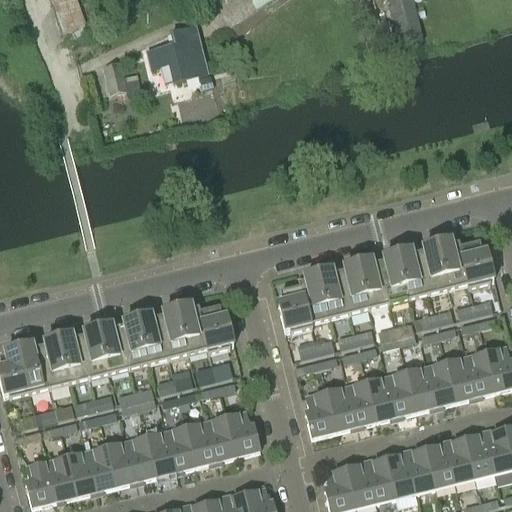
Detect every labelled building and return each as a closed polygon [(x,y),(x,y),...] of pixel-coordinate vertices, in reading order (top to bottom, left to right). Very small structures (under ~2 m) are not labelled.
[(50,0),(63,36),(86,28),(76,0),(50,0)] [(185,0),(193,15),(220,0),(185,0)] [(248,0),(255,11),(272,0),(248,0)] [(397,49),(422,43),(410,0),(393,0),(385,2),(397,49)] [(146,57),(151,76),(169,71),(173,87),(206,79),(195,32),(170,38),(174,54),(165,56),(164,52),(146,57)] [(117,105),(140,100),(135,79),(122,83),(119,71),(103,75),(110,101),(116,99),(117,105)] [(209,81),(198,84),(202,98),(212,95),(209,81)] [(450,245),(436,249),(447,296),(466,291),(467,291),(457,253),(459,253),(458,248),(451,250),(450,245)] [(479,248),(459,253),(457,253),(467,291),(466,291),(467,296),(489,290),(488,287),(493,286),(488,266),(484,268),(479,248)] [(423,257),(417,259),(428,301),(447,296),(436,249),(421,252),(423,257)] [(411,255),(396,259),(408,306),(428,301),(417,259),(412,260),(411,255)] [(383,267),(377,268),(388,311),(408,306),(396,259),(382,262),(383,267)] [(371,265),(357,269),(368,316),(388,311),(377,268),(372,270),(371,265)] [(343,277),(338,278),(348,321),(368,316),(357,269),(342,272),(343,277)] [(331,275),(317,278),(329,326),(348,321),(338,278),(333,280),(331,275)] [(329,326),(317,278),(303,282),(304,287),(297,288),(298,293),(301,292),(310,330),(329,326)] [(301,292),(298,293),(279,298),(284,317),(279,319),(284,338),(289,337),(289,341),(312,335),(310,330),(301,292)] [(488,306),(472,310),(475,322),(491,318),(488,306)] [(190,310),(176,314),(187,361),(206,356),(207,356),(198,318),(199,318),(198,313),(191,315),(190,310)] [(456,314),(459,326),(475,322),(472,310),(456,314)] [(219,313),(199,318),(198,318),(207,356),(206,356),(207,361),(229,355),(228,352),(233,351),(228,331),(224,333),(219,313)] [(162,322),(157,323),(168,366),(187,361),(176,314),(161,317),(162,322)] [(449,316),(432,320),(435,332),(452,328),(449,316)] [(151,320),(136,324),(148,371),(168,366),(157,323),(152,325),(151,320)] [(416,324),(419,336),(435,332),(432,320),(416,324)] [(123,332),(117,333),(128,376),(148,371),(136,324),(122,327),(123,332)] [(493,324),(476,328),(478,335),(495,331),(493,324)] [(476,328),(460,332),(462,339),(478,335),(476,328)] [(410,329),(394,333),(396,343),(413,339),(410,329)] [(111,330),(96,333),(108,381),(128,376),(117,333),(112,335),(111,330)] [(82,337),(83,342),(78,343),(89,386),(108,381),(96,333),(82,337)] [(377,337),(380,346),(380,347),(396,343),(394,333),(377,337)] [(453,334),(437,338),(439,345),(455,341),(453,334)] [(370,336),(353,340),(356,352),(373,348),(370,336)] [(437,338),(421,342),(422,349),(439,345),(437,338)] [(413,339),(396,343),(398,352),(415,348),(413,339)] [(72,340),(57,343),(69,390),(89,386),(78,343),(73,344),(72,340)] [(337,344),(340,356),(356,352),(353,340),(337,344)] [(44,352),(38,353),(49,395),(69,390),(57,343),(42,347),(44,352)] [(396,343),(380,347),(382,356),(398,352),(396,343)] [(330,346),(315,350),(318,361),(333,357),(330,346)] [(32,350),(17,353),(29,400),(49,395),(38,353),(33,354),(32,350)] [(298,354),(300,366),(318,361),(315,350),(298,354)] [(0,371),(3,383),(0,383),(0,391),(3,404),(8,402),(8,406),(29,400),(17,353),(3,357),(4,361),(0,362),(0,371)] [(374,353),(358,358),(360,365),(376,361),(374,353)] [(505,354),(484,359),(494,399),(511,394),(511,375),(510,376),(505,354)] [(358,358),(341,362),(343,369),(360,365),(358,358)] [(484,359),(464,364),(474,404),(494,399),(484,359)] [(334,363),(318,367),(320,375),(336,370),(334,363)] [(464,364),(445,369),(455,409),(474,404),(464,364)] [(318,367),(302,371),(304,379),(320,375),(318,367)] [(445,369),(425,374),(435,413),(455,409),(445,369)] [(228,371),(212,375),(215,387),(231,383),(228,371)] [(425,374),(405,379),(415,418),(435,413),(425,374)] [(196,379),(199,391),(215,387),(212,375),(196,379)] [(405,379),(385,384),(395,423),(415,418),(405,379)] [(189,381),(172,385),(175,397),(192,393),(189,381)] [(385,384),(365,389),(375,428),(395,423),(385,384)] [(156,389),(159,401),(175,397),(172,385),(156,389)] [(233,389),(217,393),(219,400),(235,396),(233,389)] [(365,389),(346,393),(356,433),(375,428),(365,389)] [(217,393),(200,397),(202,404),(219,400),(217,393)] [(346,393),(326,398),(336,438),(356,433),(346,393)] [(150,394),(134,398),(136,407),(152,403),(150,394)] [(134,398),(118,402),(120,411),(136,407),(134,398)] [(311,425),(306,426),(311,444),(336,438),(326,398),(305,404),(311,425)] [(193,399),(177,403),(179,410),(195,406),(193,399)] [(110,401),(93,405),(96,417),(113,412),(110,401)] [(152,403),(136,407),(138,417),(155,413),(152,403)] [(177,403),(161,407),(162,414),(179,410),(177,403)] [(93,405),(77,409),(80,421),(96,417),(93,405)] [(136,407),(120,411),(122,420),(138,417),(136,407)] [(70,411),(54,415),(57,426),(73,422),(70,411)] [(54,415),(37,419),(40,430),(57,426),(54,415)] [(245,418),(224,424),(234,463),(259,457),(255,439),(250,440),(245,418)] [(114,419),(98,423),(100,430),(116,426),(114,419)] [(34,420),(17,424),(20,436),(37,431),(34,420)] [(98,423),(82,427),(83,434),(100,430),(98,423)] [(224,424),(205,429),(215,468),(234,463),(224,424)] [(74,429),(59,432),(60,439),(76,436),(74,429)] [(205,429),(185,434),(195,473),(215,468),(205,429)] [(59,432),(42,437),(44,444),(60,439),(59,432)] [(511,433),(503,435),(511,470),(511,433)] [(185,434),(165,438),(175,478),(195,473),(185,434)] [(511,470),(503,435),(484,440),(493,480),(511,475),(511,470)] [(38,438),(22,442),(24,449),(40,445),(38,438)] [(165,438),(145,443),(155,483),(175,478),(165,438)] [(484,440),(464,445),(474,485),(493,480),(484,440)] [(145,443),(125,448),(135,488),(155,483),(145,443)] [(464,445),(444,450),(454,490),(474,485),(464,445)] [(125,448),(105,453),(115,493),(135,488),(125,448)] [(444,450),(424,455),(434,495),(454,490),(444,450)] [(105,453),(86,458),(96,498),(115,493),(105,453)] [(424,455),(404,460),(414,500),(434,495),(424,455)] [(86,458),(66,463),(76,503),(96,498),(86,458)] [(404,460),(384,465),(394,505),(414,500),(404,460)] [(66,463),(46,468),(56,508),(76,503),(66,463)] [(384,465),(365,470),(375,510),(394,505),(384,465)] [(31,495),(26,496),(30,511),(39,511),(56,508),(46,468),(25,473),(31,495)] [(365,470),(345,475),(354,511),(364,511),(375,510),(365,470)] [(330,502),(325,503),(327,511),(354,511),(345,475),(324,480),(330,502)] [(268,511),(264,495),(243,500),(246,511),(268,511)] [(246,511),(243,500),(224,505),(225,511),(246,511)] [(511,500),(503,503),(505,510),(511,508),(511,500)]
